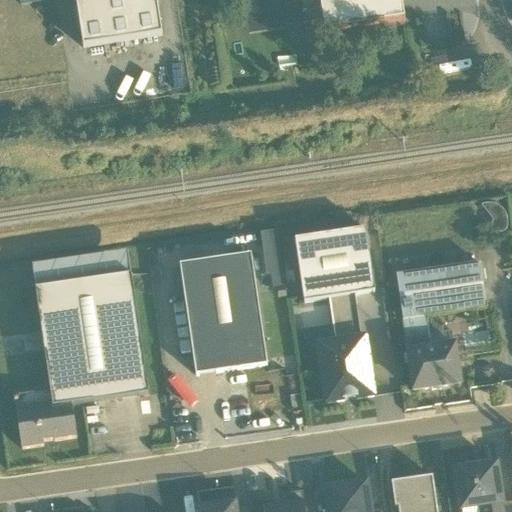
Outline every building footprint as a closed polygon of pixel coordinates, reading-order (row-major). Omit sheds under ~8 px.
[(73,0),(81,46),(162,34),(157,0),(73,0)] [(297,0),(306,46),(335,40),(412,29),(411,14),(408,0),(297,0)] [(369,235),(294,246),(302,307),(327,304),(333,342),(316,345),(325,406),(376,399),(367,337),(360,338),(355,300),(378,296),(369,235)] [(418,275),(396,278),(410,393),(459,387),(454,345),(429,349),(425,320),(486,312),(480,267),(462,269),(460,253),(416,258),(418,275)] [(144,398),(125,261),(31,274),(39,332),(47,391),(12,395),(20,452),(42,449),(42,445),(76,440),(72,408),(144,398)] [(266,372),(249,262),(179,273),(195,382),(266,372)] [(502,511),(496,467),(455,473),(460,511),(502,511)] [(434,511),(429,480),(390,486),(393,510),(396,510),(396,511),(434,511)] [(369,511),(366,485),(326,491),(329,511),(369,511)] [(304,511),(302,494),(282,497),(284,507),(262,509),(262,511),(304,511)]
